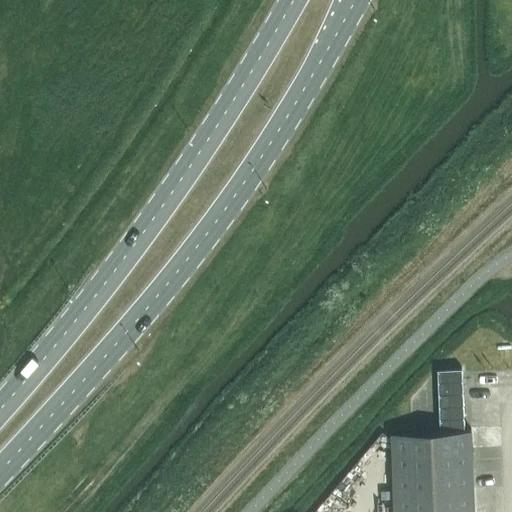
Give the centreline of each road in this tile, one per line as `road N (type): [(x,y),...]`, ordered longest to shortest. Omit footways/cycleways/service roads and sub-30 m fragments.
road 1 (trunk): [(0,470),(214,225),(356,0)]
road 2 (trunk): [(294,0),(176,189),(0,407)]
